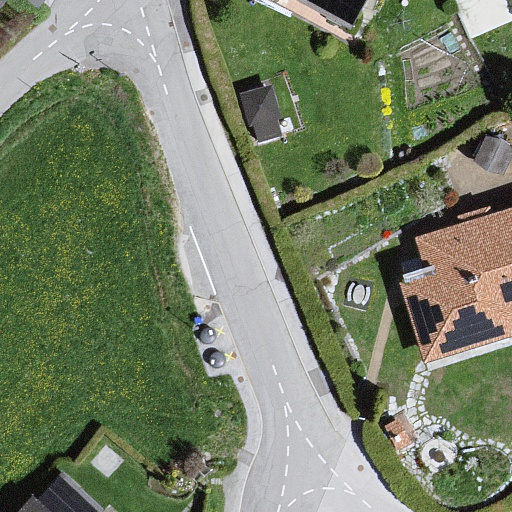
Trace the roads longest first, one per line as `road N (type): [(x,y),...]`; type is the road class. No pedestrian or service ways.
road 1 (residential): [(145,3),(289,453)]
road 2 (residential): [(145,3),(12,67),(0,85)]
